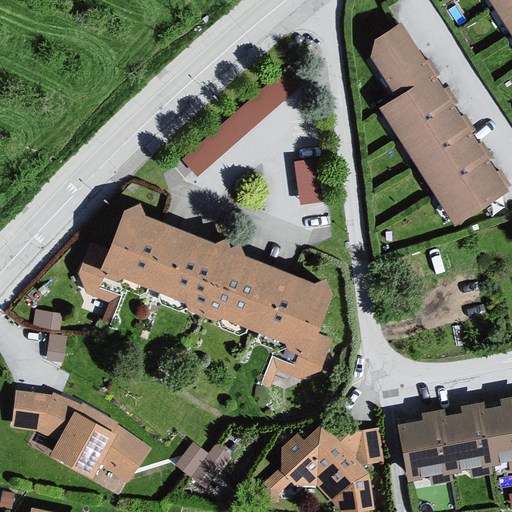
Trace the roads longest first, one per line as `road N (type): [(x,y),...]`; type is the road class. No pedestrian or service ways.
road 1 (residential): [(311,0),(331,27),(374,351),(405,375),(511,358)]
road 2 (residential): [(289,0),(179,91),(0,273)]
